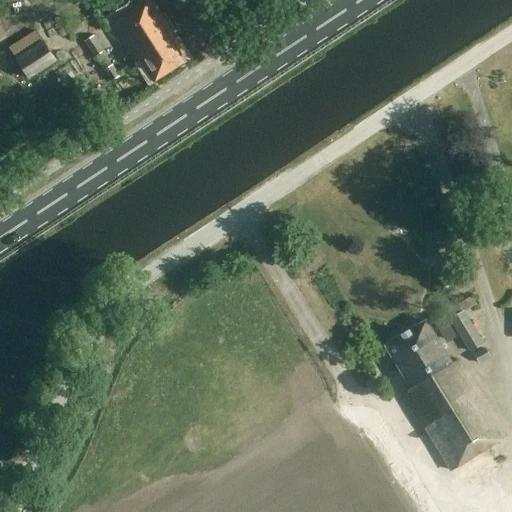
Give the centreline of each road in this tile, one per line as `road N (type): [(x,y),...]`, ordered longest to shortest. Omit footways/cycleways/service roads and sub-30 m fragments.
road 1 (unclassified): [(6,511),(80,361),(120,300),(163,263),(511,32)]
road 2 (primary): [(0,238),(361,0)]
